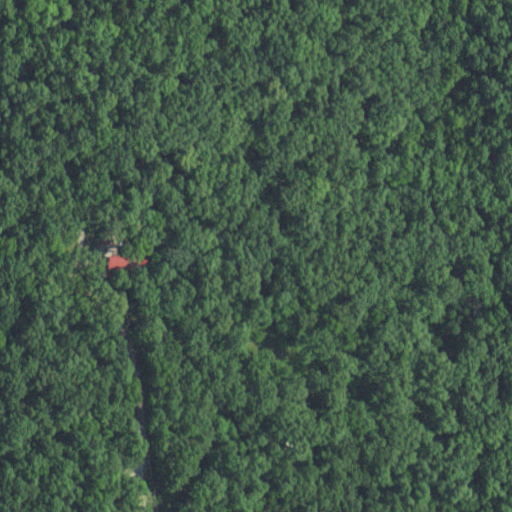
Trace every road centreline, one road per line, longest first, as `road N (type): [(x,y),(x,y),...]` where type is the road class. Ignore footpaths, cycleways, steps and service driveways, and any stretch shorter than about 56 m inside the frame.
road 1 (residential): [(143,511),(131,465),(83,415),(65,369),(62,298),(79,290),(113,316),(134,371),(138,443),(131,465)]
road 2 (residential): [(131,465),(227,393),(236,366)]
